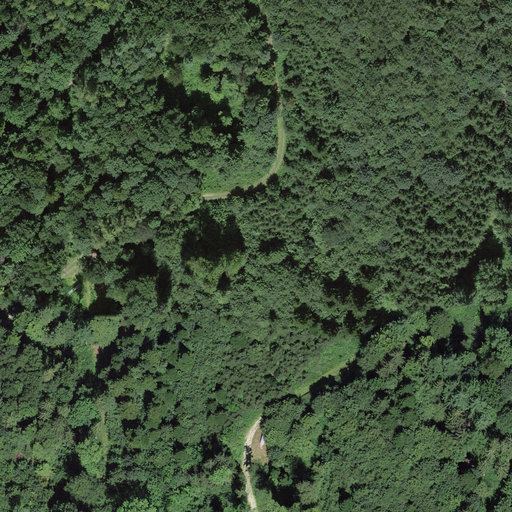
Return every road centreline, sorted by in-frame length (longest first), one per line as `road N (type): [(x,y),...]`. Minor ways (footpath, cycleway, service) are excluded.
road 1 (track): [(249,511),(241,473),(249,446),(268,423),(394,336),(441,288),(473,227),(497,119),(478,0)]
road 2 (track): [(0,321),(84,262),(123,223),(266,178),(280,137),(257,0)]
road 3 (track): [(0,130),(28,117),(88,59),(125,0)]
